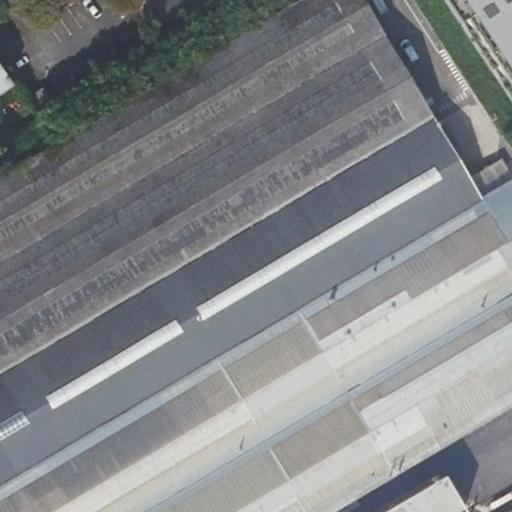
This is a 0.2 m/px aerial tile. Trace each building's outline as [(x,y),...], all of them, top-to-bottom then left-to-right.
[(0,373),(434,118),(362,0),(300,0),(0,177),(0,373)] [(149,43),(203,6),(204,5),(200,0),(163,0),(142,15),(144,17),(139,20),(145,27),(140,31),(149,43)] [(443,0),(450,10),(463,0),(443,0)] [(511,0),(463,0),(450,10),(511,101),(511,0)] [(0,92),(12,84),(0,66),(0,92)] [(434,118),(0,373),(0,485),(483,200),(468,176),(434,118)] [(0,511),(139,511),(511,291),(511,183),(483,200),(0,485),(0,511)] [(511,291),(139,511),(332,511),(511,402),(511,291)] [(447,477),(387,511),(465,511),(469,510),(447,477)]
